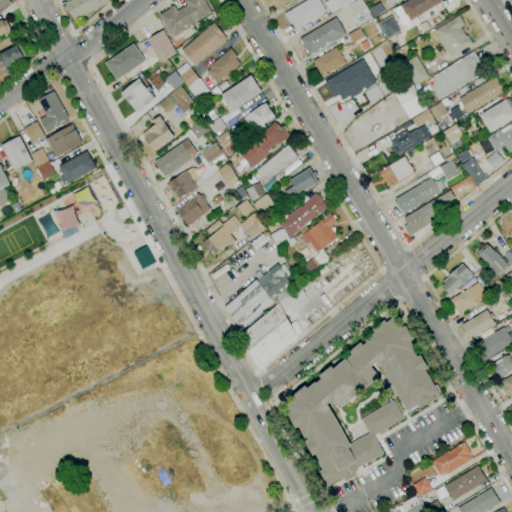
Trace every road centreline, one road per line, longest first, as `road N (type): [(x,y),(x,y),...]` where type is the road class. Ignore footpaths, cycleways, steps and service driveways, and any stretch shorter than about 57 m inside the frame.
road 1 (residential): [(240,0),(511,459)]
road 2 (tertiary): [(67,56),(251,398)]
road 3 (residential): [(401,273),(251,398)]
road 4 (residential): [(511,182),(401,273)]
road 5 (tertiary): [(251,398),(313,511)]
